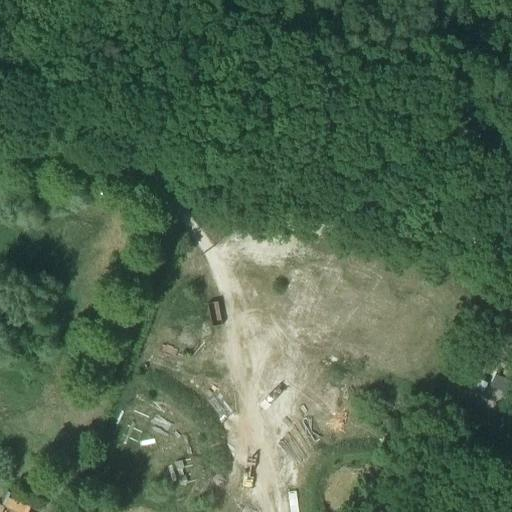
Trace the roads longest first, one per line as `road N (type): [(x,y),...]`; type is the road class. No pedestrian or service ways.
road 1 (track): [(0,139),(367,213),(511,256)]
road 2 (track): [(194,176),(47,511)]
